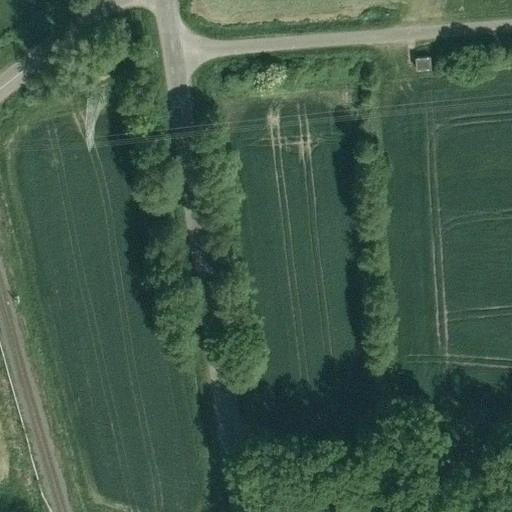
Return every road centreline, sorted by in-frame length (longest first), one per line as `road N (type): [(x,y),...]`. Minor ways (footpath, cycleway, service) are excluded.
road 1 (unclassified): [(242,511),(174,54)]
road 2 (unclassified): [(174,54),(511,24)]
road 3 (unclassified): [(0,88),(117,0)]
